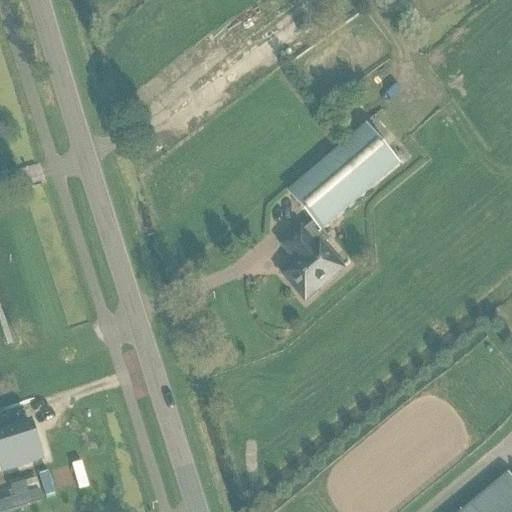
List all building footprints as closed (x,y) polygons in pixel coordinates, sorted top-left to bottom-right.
[(400,166),(366,126),(285,194),(312,225),(320,235),(323,232),(400,166)] [(312,225),(304,231),(301,227),(278,247),(292,263),(278,275),(305,307),(346,272),(323,244),(329,239),(323,232),(320,235),(312,225)] [(0,464),(3,474),(41,462),(31,431),(18,435),(13,420),(0,424),(0,464)] [(511,511),(511,480),(507,475),(463,511),(511,511)] [(15,495),(0,500),(0,511),(38,501),(31,478),(12,484),(15,495)]
